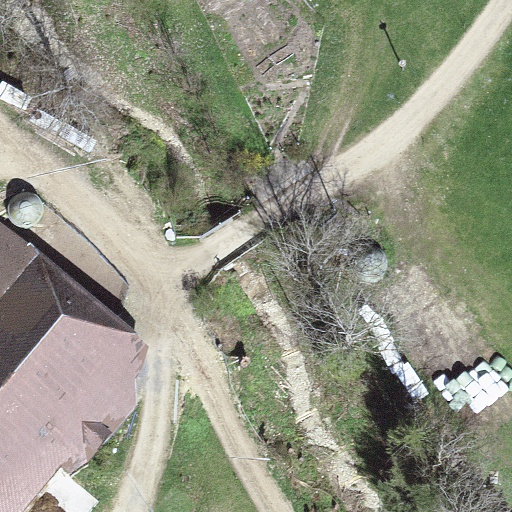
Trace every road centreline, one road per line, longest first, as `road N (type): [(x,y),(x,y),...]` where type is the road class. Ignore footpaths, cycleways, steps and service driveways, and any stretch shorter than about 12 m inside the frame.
road 1 (track): [(511,11),(458,83),(336,184),(169,284),(69,161),(0,97)]
road 2 (track): [(169,284),(276,511)]
